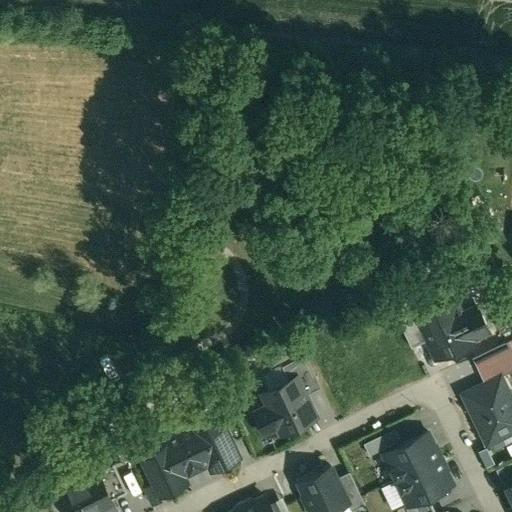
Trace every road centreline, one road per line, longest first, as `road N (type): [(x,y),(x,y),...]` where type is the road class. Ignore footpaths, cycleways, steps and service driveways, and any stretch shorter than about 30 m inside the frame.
road 1 (residential): [(176,511),(437,388),(495,511)]
road 2 (residential): [(165,371),(0,450)]
